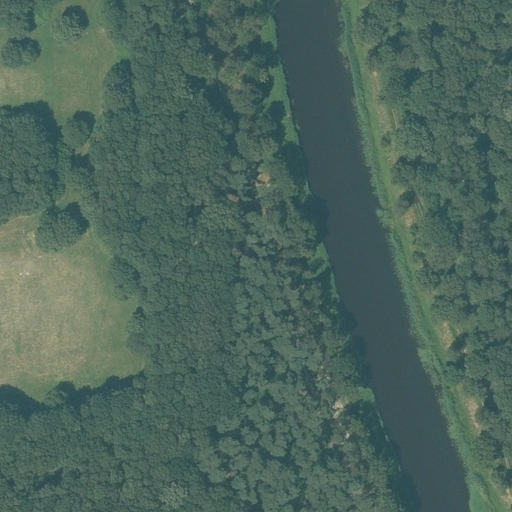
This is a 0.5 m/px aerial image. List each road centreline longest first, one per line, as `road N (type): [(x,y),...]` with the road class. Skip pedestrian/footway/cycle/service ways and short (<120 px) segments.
road 1 (track): [(192,447),(204,401),(179,0)]
road 2 (track): [(369,0),(422,233),(471,374)]
